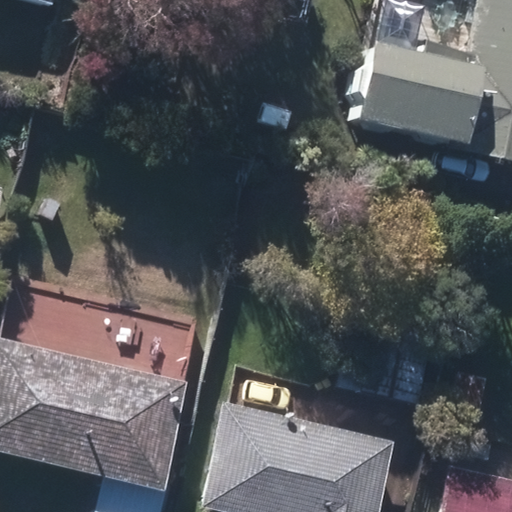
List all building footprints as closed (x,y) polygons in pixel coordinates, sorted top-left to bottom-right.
[(335,64),(316,140),(511,187),(511,0),(462,0),(441,89),(335,64)] [(0,238),(12,187),(0,184),(0,238)] [(0,339),(0,455),(160,491),(185,381),(0,339)] [(378,511),(397,443),(230,405),(201,511),(202,511),(378,511)] [(511,511),(511,481),(455,469),(444,511),(511,511)]
